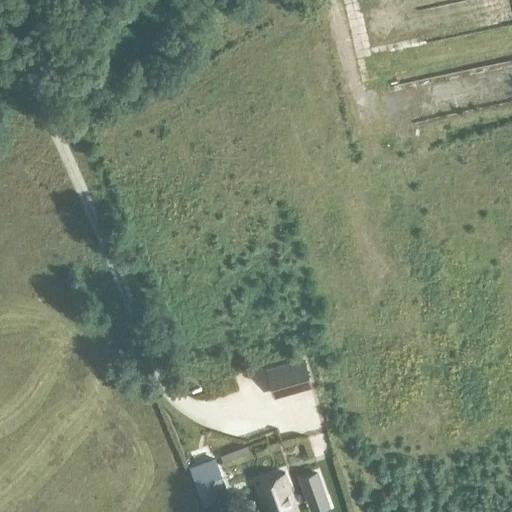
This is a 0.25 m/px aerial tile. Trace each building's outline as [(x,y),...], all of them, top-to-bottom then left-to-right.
[(268,62),(278,86),(327,65),(317,42),(268,62)] [(416,145),(468,132),(465,121),(413,134),(416,145)] [(416,180),(434,179),(433,166),(416,167),(416,180)] [(511,442),(511,352),(494,261),(438,272),(473,450),(511,442)] [(381,322),(345,329),(347,341),(384,333),(381,322)] [(433,415),(420,354),(356,367),(374,454),(443,440),(438,414),(433,415)] [(350,362),(331,365),(332,374),(352,371),(350,362)] [(309,372),(274,382),(281,405),(315,395),(309,372)] [(511,511),(511,456),(483,465),(497,511),(511,511)] [(191,468),(205,502),(228,493),(215,459),(191,468)] [(400,462),(348,473),(355,511),(451,511),(451,506),(437,509),(436,503),(397,511),(391,484),(404,481),(400,462)] [(318,472),(303,477),(311,500),(326,494),(318,472)] [(297,511),(284,473),(257,483),(267,511),(297,511)]
